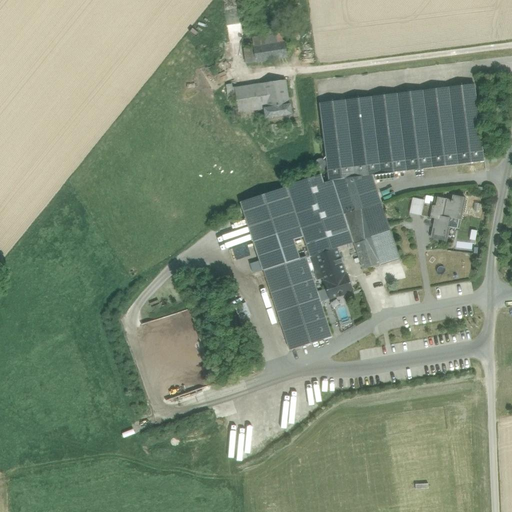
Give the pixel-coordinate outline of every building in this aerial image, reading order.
[(241,7),(224,9),(229,42),(246,40),(241,7)] [(284,34),(264,37),(265,45),(285,42),(284,34)] [(264,37),(252,39),(253,47),(265,45),(264,37)] [(265,45),(253,47),(256,63),(287,58),(285,42),(265,45)] [(253,47),(244,48),(246,64),(256,63),(253,47)] [(239,113),(264,109),(263,101),(288,97),(286,80),(235,88),(239,113)] [(475,85),(319,104),(329,180),(333,180),(373,175),(484,162),(475,85)] [(241,127),(239,113),(235,88),(227,89),(233,128),(241,127)] [(288,97),(263,101),(264,109),(266,118),(292,114),(291,104),(290,105),(288,97)] [(333,180),(324,183),(321,174),(286,186),(287,187),(297,219),(301,230),(303,237),(310,257),(353,243),(344,214),(333,180)] [(373,175),(333,180),(344,214),(345,214),(381,202),(373,175)] [(287,187),(240,202),(263,271),(264,270),(275,304),(317,291),(311,271),(314,270),(312,263),(308,264),(306,256),(300,258),(294,240),(303,237),(301,230),(297,219),(287,187)] [(452,200),(436,197),(434,206),(432,205),(430,215),(436,216),(431,238),(446,241),(449,227),(459,229),(465,198),(453,195),(452,200)] [(408,213),(420,215),(423,199),(411,197),(408,213)] [(381,202),(345,214),(363,270),(380,264),(381,265),(400,259),(381,202)] [(432,205),(424,204),(421,216),(429,218),(430,215),(432,205)] [(337,248),(310,257),(312,263),(314,270),(317,280),(323,278),(327,277),(326,274),(344,268),(337,248)] [(385,280),(404,276),(402,264),(382,268),(385,280)] [(344,268),(326,274),(327,277),(323,278),(330,299),(339,296),(340,296),(344,295),(353,292),(347,274),(346,275),(344,268)] [(364,278),(378,311),(389,306),(375,273),(364,278)] [(317,291),(275,304),(290,350),(332,336),(317,291)] [(413,293),(392,296),(393,307),(414,304),(413,293)] [(166,397),(194,392),(193,383),(164,388),(166,397)] [(238,415),(228,418),(233,441),(243,438),(238,415)]
